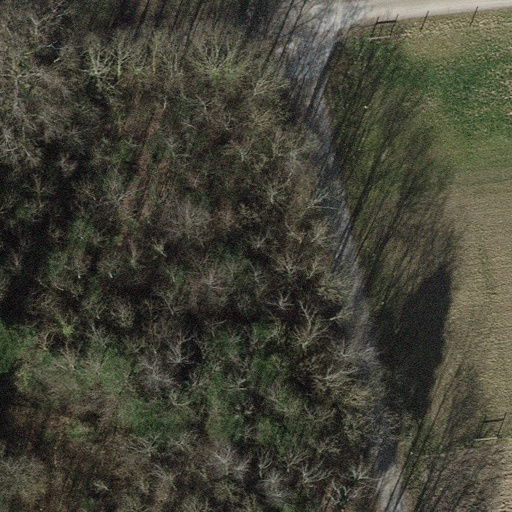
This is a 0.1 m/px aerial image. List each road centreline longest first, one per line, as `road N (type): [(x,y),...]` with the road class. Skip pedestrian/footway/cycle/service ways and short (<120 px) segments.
road 1 (track): [(392,511),(298,0)]
road 2 (track): [(303,28),(0,48)]
road 3 (track): [(443,0),(300,13)]
